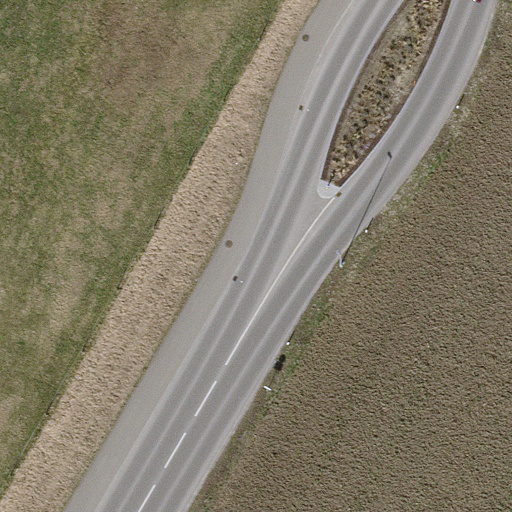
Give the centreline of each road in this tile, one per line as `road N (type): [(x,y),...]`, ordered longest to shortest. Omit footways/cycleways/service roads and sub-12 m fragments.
road 1 (tertiary): [(235,352),(375,186),(437,93),(477,0)]
road 2 (tertiary): [(380,0),(347,48),(303,152),(235,352)]
road 3 (tertiary): [(235,352),(140,511)]
